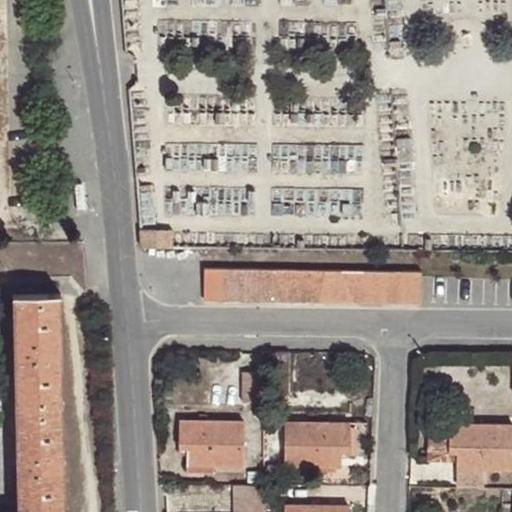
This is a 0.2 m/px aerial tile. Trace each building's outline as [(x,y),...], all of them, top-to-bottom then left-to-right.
[(85,184),(75,185),(76,209),(87,208),(85,184)] [(141,247),(172,247),(172,230),(141,229),(141,247)] [(204,267),(204,298),(222,298),(223,268),(204,267)] [(223,268),(222,298),(240,299),(240,268),(223,268)] [(240,268),(240,299),(258,299),(258,268),(240,268)] [(258,268),(258,299),(276,299),(276,269),(258,268)] [(276,269),(276,299),(294,299),(294,269),(285,269),(276,269)] [(312,269),(294,269),(294,299),(311,299),(312,269)] [(312,269),(311,299),(320,300),(330,300),(330,269),(312,269)] [(348,300),(349,269),(330,269),(330,300),(348,300)] [(367,300),(367,269),(358,270),(349,269),(348,300),(367,300)] [(385,301),(385,270),(367,269),(367,300),(385,301)] [(402,301),(403,270),(385,270),(385,301),(402,301)] [(402,301),(421,301),(421,270),(403,270),(402,301)] [(64,511),(62,400),(60,293),(16,294),(19,410),(21,511),(64,511)] [(288,393),(288,351),(271,351),(271,393),(288,393)] [(262,402),(262,371),(243,371),(243,402),(262,402)] [(180,421),(180,447),(188,447),(187,455),(187,463),(212,463),(243,464),(244,421),(180,421)] [(341,449),(349,450),(350,423),(285,422),(284,465),(340,466),(341,456),(341,449)] [(511,424),(451,425),(451,435),(449,452),(457,453),(457,460),(457,483),(482,484),(483,469),(511,468),(511,424)] [(449,452),(451,435),(428,435),(428,460),(457,460),(457,453),(449,452)] [(212,471),(212,463),(187,463),(187,471),(212,471)] [(267,485),(279,485),(279,467),(267,467),(267,485)] [(263,511),(263,484),(233,484),(233,511),(263,511)]
